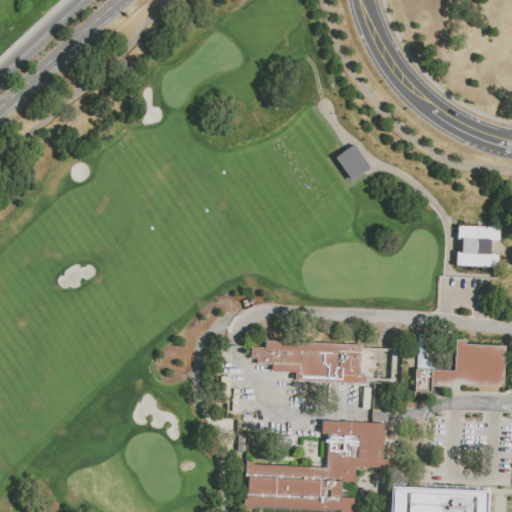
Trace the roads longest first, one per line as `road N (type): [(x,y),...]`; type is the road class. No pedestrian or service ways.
road 1 (secondary): [(0,110),(122,0)]
road 2 (tertiary): [(427,109),(390,62),(364,0)]
